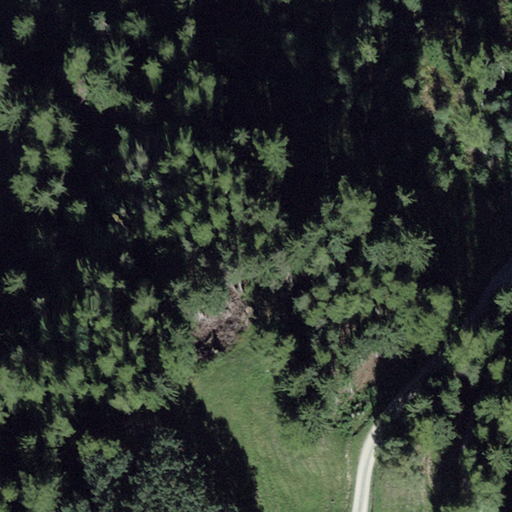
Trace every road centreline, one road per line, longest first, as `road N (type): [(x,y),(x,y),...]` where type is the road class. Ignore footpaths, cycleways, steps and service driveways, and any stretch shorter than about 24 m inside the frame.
road 1 (unclassified): [(360,511),(372,450),(511,265)]
road 2 (unclassified): [(511,388),(474,468),(485,511)]
